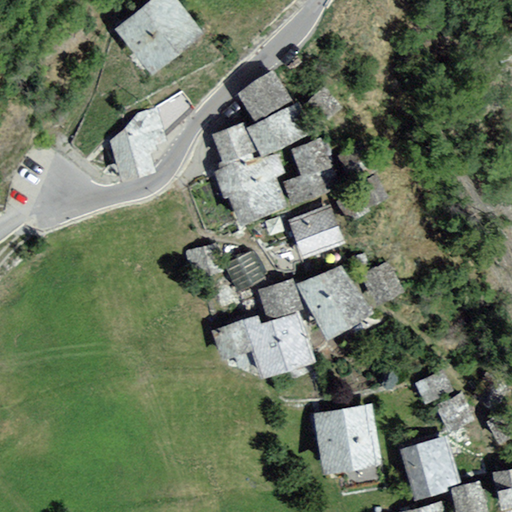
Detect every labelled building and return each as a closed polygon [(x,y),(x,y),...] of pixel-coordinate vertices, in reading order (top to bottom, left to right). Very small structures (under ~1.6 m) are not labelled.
[(197,31),(169,0),(159,0),(122,32),(153,69),(197,31)] [(275,75),(238,97),(251,120),(288,98),(275,75)] [(323,85),(306,100),(324,120),(341,105),(323,85)] [(134,109),(123,127),(107,140),(122,180),(154,170),(149,147),(164,137),(157,106),(134,109)] [(295,107),(251,128),(261,154),(307,133),(295,107)] [(239,123),(211,134),(222,162),(251,150),(239,123)] [(310,141),(289,149),(299,173),(279,180),(290,207),(329,192),(323,177),(336,172),(328,151),(316,156),(310,141)] [(263,164),(224,180),(242,223),(281,207),(263,164)] [(366,184),(335,199),(345,220),(392,198),(378,170),(366,175),(366,184)] [(329,201),(288,219),(304,256),(345,238),(329,201)] [(217,243),(185,249),(191,277),(223,271),(217,243)] [(241,291),(268,277),(251,243),(233,252),(237,260),(227,265),(241,291)] [(300,284),(328,336),(375,311),(347,259),(300,284)] [(386,260),(360,275),(378,306),(404,291),(386,260)] [(291,277),(257,290),(268,318),(302,306),(291,277)] [(258,313),(210,329),(222,361),(256,349),(265,375),(312,358),(296,312),(262,324),(258,313)] [(444,368),(414,381),(424,402),(453,388),(444,368)] [(463,392),(436,405),(448,431),(476,418),(463,392)] [(372,403),(314,414),(325,475),(383,464),(372,403)] [(448,431),(399,448),(416,497),(465,480),(448,431)] [(511,466),(493,472),(503,508),(511,505),(511,466)] [(450,488),(456,511),(490,511),(481,480),(450,488)] [(444,511),(440,499),(397,511),(444,511)]
